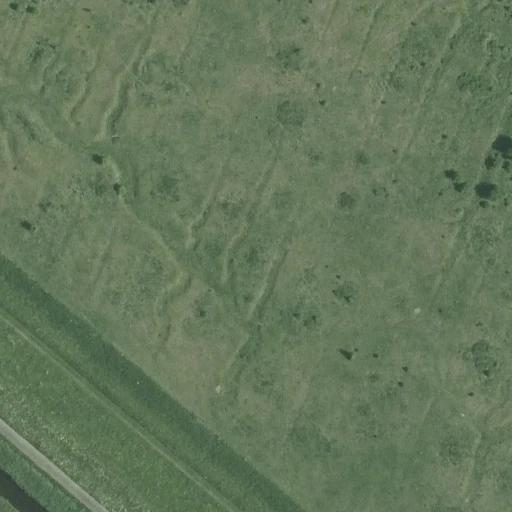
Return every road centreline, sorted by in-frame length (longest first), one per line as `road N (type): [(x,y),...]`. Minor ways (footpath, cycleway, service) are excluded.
road 1 (track): [(0,362),(175,511)]
road 2 (unclassified): [(98,511),(0,427)]
